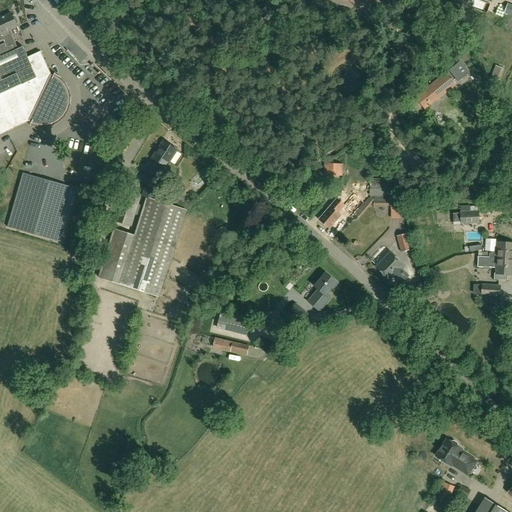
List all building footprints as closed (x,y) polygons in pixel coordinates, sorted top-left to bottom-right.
[(501,11),(504,13),(504,14),(511,16),(511,4),(508,3),(507,6),(492,0),(491,0),(488,11),(499,15),(501,11)] [(0,42),(4,40),(5,44),(0,46),(0,134),(29,121),(32,123),(38,125),(45,125),(51,124),(58,121),(63,116),(66,110),(68,104),(69,97),(67,91),(64,84),(60,79),(54,76),(51,75),(41,52),(28,58),(23,47),(18,49),(10,30),(17,27),(17,25),(19,22),(16,16),(12,16),(12,14),(0,19),(0,42)] [(434,98),(437,101),(456,85),(453,81),(456,79),(459,82),(470,73),(460,61),(449,71),(450,72),(447,75),(446,73),(416,98),(426,110),(431,105),(428,102),(434,98)] [(165,169),(177,150),(164,141),(153,159),(156,161),(148,172),(158,179),(165,169)] [(343,164),(324,164),(324,176),(343,176),(343,164)] [(62,243),(77,188),(23,173),(8,227),(62,243)] [(158,199),(161,180),(151,178),(147,197),(158,199)] [(392,189),(392,180),(370,180),(370,189),(392,189)] [(142,195),(124,190),(114,221),(132,227),(142,195)] [(352,212),(362,201),(355,196),(346,207),(352,212)] [(391,202),(390,196),(370,197),(355,214),(360,218),(374,202),(391,202)] [(402,209),(401,197),(401,196),(390,196),(391,202),(391,210),(402,209)] [(99,277),(159,297),(187,210),(147,197),(135,236),(114,229),(99,277)] [(330,229),(341,216),(338,213),(345,205),(337,199),(319,220),(330,229)] [(479,223),(479,211),(469,212),(453,213),(453,222),(461,222),(461,224),(479,223)] [(412,250),(407,233),(397,236),(401,253),(412,250)] [(490,252),(490,257),(511,257),(511,242),(498,242),(498,252),(490,252)] [(484,244),(468,248),(469,253),(485,250),(484,244)] [(391,252),(376,267),(390,280),(394,276),(396,278),(403,271),(401,269),(405,265),(391,252)] [(478,256),(478,267),(497,268),(496,273),(495,273),(494,280),(508,281),(508,275),(511,274),(511,257),(490,257),(478,256)] [(326,295),(337,283),(326,274),(315,286),(319,290),(310,301),(321,311),(331,299),(326,295)] [(482,295),(500,296),(501,286),(483,285),(482,295)] [(295,303),(286,313),(301,324),(309,314),(295,303)] [(230,352),(232,342),(215,338),(213,346),(230,352)] [(250,346),(232,342),(230,352),(247,355),(250,346)] [(451,466),(451,464),(468,475),(477,461),(460,451),(461,448),(458,446),(458,444),(456,442),(455,441),(453,441),(450,441),(447,439),(436,456),(451,466)] [(435,501),(440,503),(438,510),(443,511),(444,511),(455,487),(443,482),(435,501)] [(461,486),(458,494),(467,498),(471,490),(461,486)] [(506,511),(487,502),(480,511),(506,511)]
